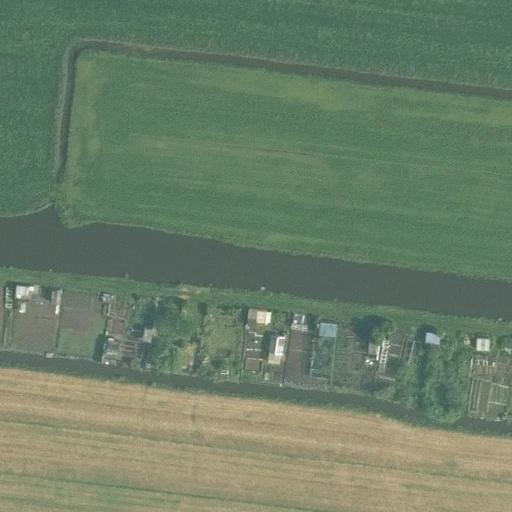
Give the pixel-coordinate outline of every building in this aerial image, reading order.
[(0,314),(33,314),(33,294),(0,294),(0,314)] [(249,314),(248,330),(256,331),(257,326),(267,327),(268,316),(257,315),(257,314),(249,314)] [(363,350),(367,320),(346,317),(342,347),(363,350)] [(321,326),(319,339),(335,341),(337,328),(321,326)] [(409,336),(408,326),(380,327),(382,371),(400,371),(399,354),(421,353),(420,335),(409,336)] [(203,331),(191,338),(197,350),(210,343),(203,331)] [(427,336),(426,346),(438,347),(439,337),(427,336)] [(107,345),(106,356),(117,357),(119,346),(107,345)]
